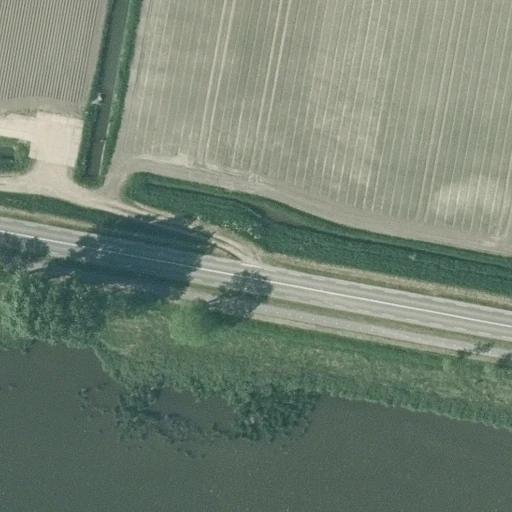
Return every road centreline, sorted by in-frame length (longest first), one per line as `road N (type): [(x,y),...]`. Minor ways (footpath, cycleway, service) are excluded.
road 1 (primary): [(511,325),(0,231)]
road 2 (track): [(249,277),(242,252),(226,243),(60,192),(0,184)]
